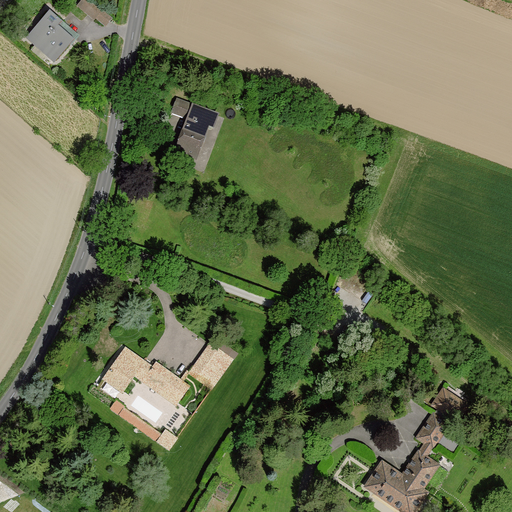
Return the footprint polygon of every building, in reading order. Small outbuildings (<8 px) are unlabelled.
[(89,0),(84,6),(91,12),(96,6),(89,0)] [(112,19),(102,11),(97,17),(106,25),(112,19)] [(73,39),(59,26),(62,22),(51,12),(29,38),(55,61),(73,39)] [(190,104),(177,100),(173,113),(181,115),(185,117),(190,104)] [(217,115),(195,107),(181,146),(197,152),(207,126),(212,127),(217,115)] [(136,205),(128,203),(125,211),(134,214),(136,205)] [(133,215),(126,213),(124,220),(132,222),(133,215)] [(131,238),(129,232),(122,234),(124,241),(131,238)] [(157,241),(140,235),(137,243),(164,253),(168,242),(158,238),(157,241)] [(210,349),(213,345),(211,343),(210,344),(189,374),(212,390),(234,360),(226,354),(223,358),(210,349)] [(226,354),(213,345),(210,349),(223,358),(226,354)] [(143,366),(144,363),(125,350),(105,379),(124,393),(136,374),(145,381),(147,378),(169,393),(167,397),(178,405),(190,388),(183,383),(156,365),(152,372),(143,366)] [(426,443),(433,448),(434,448),(450,425),(434,414),(418,438),(426,443)] [(177,438),(167,431),(158,442),(170,450),(177,438)] [(419,453),(426,457),(433,448),(426,443),(419,453)] [(422,490),(439,465),(426,457),(419,453),(402,476),(382,463),(366,487),(404,511),(414,511),(427,493),(422,490)]
